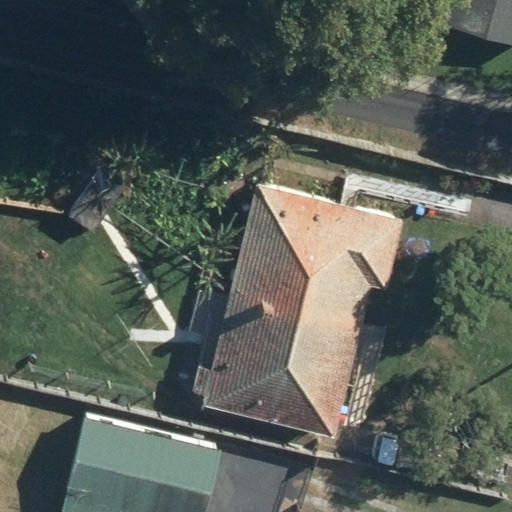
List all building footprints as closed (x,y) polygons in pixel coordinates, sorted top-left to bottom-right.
[(511,0),(454,0),(451,9),(511,33),(511,0)] [(237,222),(219,346),(198,343),(191,396),(347,419),(368,269),(395,273),(408,187),(261,166),(253,224),(237,222)] [(67,508),(88,511),(125,511),(127,503),(169,511),(207,511),(222,440),(87,412),(67,508)] [(416,443),(354,420),(344,447),(406,470),(416,443)] [(290,511),(331,511),(293,501),(290,511)]
